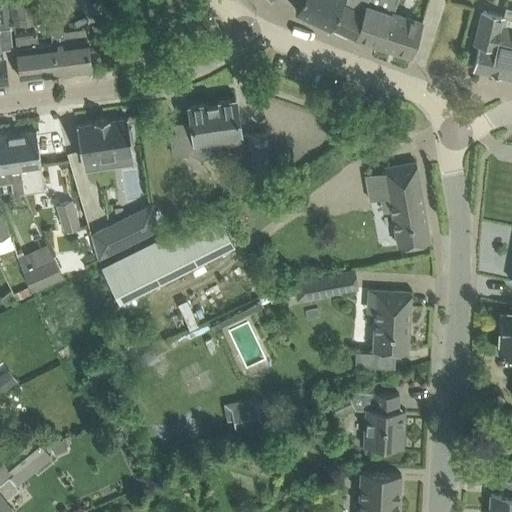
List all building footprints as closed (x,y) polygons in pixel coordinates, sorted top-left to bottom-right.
[(8,0),(9,4),(11,19),(11,25),(41,20),(37,0),(8,0)] [(300,0),(296,9),(355,37),(366,4),(368,0),(300,0)] [(368,0),(366,4),(355,37),(377,44),(382,27),(387,28),(392,12),(395,0),(368,0)] [(0,80),(8,79),(5,59),(5,55),(0,56),(0,48),(13,47),(11,25),(11,19),(9,4),(0,4),(0,80)] [(483,8),(474,42),(480,44),(479,48),(474,67),(511,76),(511,7),(507,6),(505,14),(483,8)] [(382,27),(377,44),(378,44),(391,49),(396,50),(410,55),(422,22),(415,20),(393,13),(392,12),(387,28),(382,27)] [(52,42),(57,73),(92,68),(88,38),(87,28),(65,30),(63,17),(50,19),(53,42),(52,42)] [(21,78),(57,73),(52,42),(39,44),(38,31),(15,34),(21,78)] [(178,131),(171,132),(175,155),(190,152),(201,159),(242,140),(236,98),(189,105),(191,120),(176,122),(178,131)] [(96,121),(78,124),(83,160),(97,158),(99,167),(118,164),(116,155),(139,151),(133,116),(115,118),(115,117),(96,120),(96,121)] [(16,133),(25,191),(45,188),(37,130),(16,133)] [(249,134),(254,168),(237,175),(238,178),(228,183),(233,192),(274,173),(271,166),(272,166),(267,131),(249,134)] [(13,192),(25,191),(16,133),(0,135),(0,166),(0,168),(0,182),(11,181),(13,192)] [(304,195),(336,170),(352,158),(340,142),(291,179),(304,195)] [(398,245),(410,243),(430,239),(417,161),(385,166),(386,170),(366,174),(371,199),(381,197),(384,212),(392,210),(398,245)] [(77,200),(73,201),(72,200),(58,204),(65,229),(80,224),(77,215),(81,214),(77,200)] [(0,251),(14,247),(9,232),(10,232),(0,201),(0,251)] [(153,202),(92,232),(99,257),(157,228),(153,202)] [(113,260),(103,265),(121,303),(130,298),(198,264),(235,246),(216,208),(113,260)] [(26,220),(36,242),(44,238),(34,216),(26,220)] [(54,258),(28,270),(34,283),(60,272),(54,258)] [(334,273),(295,280),(268,292),(272,302),(297,291),(299,298),(338,291),(359,287),(356,269),(334,273)] [(374,349),(388,350),(408,351),(412,291),(370,288),(369,305),(377,305),(374,349)] [(12,289),(1,297),(7,304),(16,297),(14,292),(12,289)] [(500,350),(511,351),(511,313),(503,313),(500,350)] [(0,389),(1,391),(17,379),(8,368),(0,374),(0,389)] [(404,447),(405,416),(399,416),(400,393),(374,392),(359,390),(349,395),(333,403),(338,415),(355,407),(356,408),(367,409),(365,445),(404,447)] [(262,426),(256,396),(224,402),(228,420),(235,418),(238,431),(262,426)] [(4,459),(21,481),(52,456),(34,434),(4,459)] [(63,438),(51,444),(57,455),(68,449),(63,438)] [(359,511),(399,511),(402,473),(362,471),(359,511)] [(0,511),(14,511),(16,511),(6,498),(20,487),(10,475),(0,482),(0,511)] [(490,511),(511,511),(511,480),(507,480),(506,493),(492,492),(490,511)] [(244,511),(240,502),(233,505),(235,511),(244,511)]
